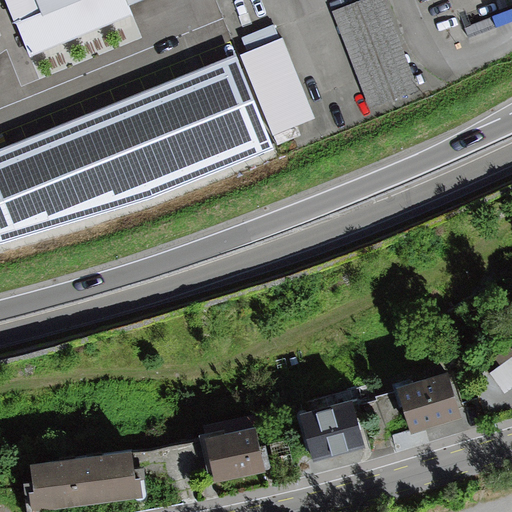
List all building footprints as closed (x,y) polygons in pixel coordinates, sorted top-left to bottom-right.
[(0,0),(23,54),(157,0),(0,0)] [(415,86),(380,0),(359,0),(332,11),(369,104),(415,86)] [(511,0),(443,0),(455,31),(511,9),(511,0)] [(282,41),(243,58),(279,141),(318,126),(282,41)] [(511,354),(487,370),(501,392),(511,385),(511,354)] [(393,388),(406,427),(459,408),(446,370),(393,388)] [(302,416),(315,454),(356,440),(344,403),(302,416)] [(203,431),(213,485),(264,475),(254,421),(203,431)] [(24,458),(30,507),(135,495),(129,446),(24,458)]
